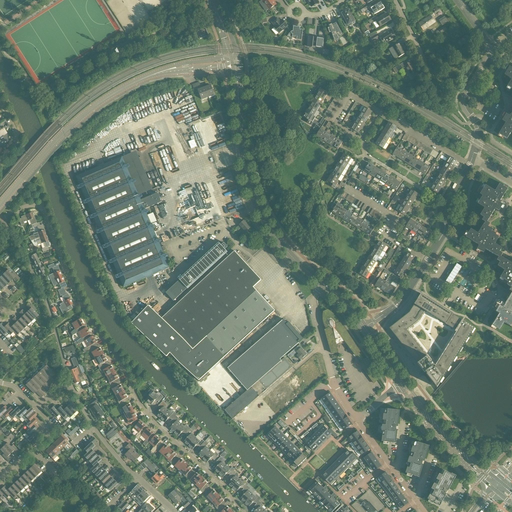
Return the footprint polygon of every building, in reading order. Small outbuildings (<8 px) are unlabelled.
[(266,5),(269,9),(276,5),(273,1),(274,0),(275,0),(274,0),(262,0),(259,2),(263,8),(266,5)] [(369,9),(373,16),(385,8),(381,2),(372,7),(370,4),(360,10),(362,13),(369,9)] [(343,21),(346,27),(349,26),(348,25),(350,23),(351,25),(355,23),(354,21),(355,21),(349,10),(342,13),(345,20),(343,21)] [(376,20),(380,27),(391,20),(387,14),(378,19),(377,16),(368,21),(370,24),(376,20)] [(439,21),(442,26),(450,20),(447,15),(439,21)] [(419,23),(423,30),(435,22),(430,16),(419,23)] [(282,20),(280,22),(277,18),(272,22),(275,26),(274,27),(279,33),(280,32),(280,33),(283,30),(287,26),(282,20)] [(331,32),(333,38),(338,36),(338,37),(343,35),(336,23),(332,25),(330,21),(328,22),(330,27),(328,28),(329,33),(331,32)] [(435,33),(439,39),(443,37),(441,34),(447,30),(444,26),(435,33)] [(297,40),(302,40),(303,30),(298,29),(298,28),(298,27),(297,27),(293,27),(293,31),(292,31),(291,32),(291,33),(290,33),(290,31),(290,33),(287,36),(288,37),(288,36),(292,39),(293,36),(297,37),(297,40)] [(197,32),(200,39),(208,35),(205,28),(197,32)] [(384,41),(385,43),(396,37),(393,32),(391,33),(389,30),(386,32),(383,33),(384,34),(379,37),(382,42),(383,41),(384,41)] [(373,42),(379,38),(375,32),(369,36),(373,42)] [(323,39),(323,38),(317,37),(317,39),(313,38),(313,37),(309,37),(308,47),(312,47),(316,47),(316,49),(321,49),(322,48),(323,48),(324,39),(323,39)] [(394,57),(396,59),(405,53),(399,43),(392,48),(396,55),(394,57)] [(416,72),(411,62),(406,64),(405,62),(393,69),(395,73),(405,67),(410,75),(409,76),(411,79),(412,78),(413,79),(416,77),(414,73),(416,72)] [(511,69),(509,68),(504,75),(511,80),(506,89),(509,91),(511,89),(511,113),(511,115),(509,113),(507,115),(506,115),(505,116),(502,121),(506,123),(499,134),(507,139),(511,132),(511,69)] [(210,85),(204,88),(208,97),(214,95),(210,85)] [(208,97),(204,88),(198,90),(201,100),(208,97)] [(319,89),(316,95),(323,100),(327,94),(319,89)] [(316,95),(313,100),(320,105),(323,100),(316,95)] [(313,100),(309,106),(317,110),(320,105),(313,100)] [(309,106),(306,111),(313,116),(317,110),(309,106)] [(364,107),(361,112),(368,117),(372,111),(364,107)] [(313,116),(306,111),(302,117),(305,118),(304,121),(311,125),(316,117),(313,116)] [(361,112),(358,118),(365,122),(368,117),(361,112)] [(358,118),(354,123),(362,128),(365,122),(358,118)] [(389,122),(385,127),(393,132),(396,127),(389,122)] [(193,132),(203,153),(224,144),(216,123),(193,132)] [(362,128),(354,123),(351,129),(358,133),(362,128)] [(385,127),(382,133),(389,138),(393,132),(385,127)] [(316,136),(321,140),(326,132),(321,129),(316,136)] [(321,140),(327,143),(331,136),(326,132),(321,140)] [(382,133),(378,138),(386,143),(389,138),(382,133)] [(327,143),(332,147),(337,139),(331,136),(327,143)] [(386,143),(378,138),(375,144),(383,148),(386,143)] [(337,139),(332,147),(338,150),(342,142),(337,139)] [(393,155),(398,158),(403,150),(397,147),(393,155)] [(398,158),(403,161),(408,154),(403,150),(398,158)] [(344,154),(340,159),(348,164),(352,158),(344,154)] [(403,161),(409,165),(413,157),(408,154),(403,161)] [(76,176),(123,287),(169,267),(145,209),(161,202),(158,193),(141,200),(123,156),(76,176)] [(450,156),(446,162),(454,167),(457,161),(450,156)] [(409,165),(414,168),(419,160),(413,157),(409,165)] [(339,162),(337,165),(345,169),(348,164),(340,159),(339,159),(338,161),(339,162)] [(414,168),(420,171),(424,164),(419,160),(414,168)] [(446,162),(443,168),(450,172),(454,167),(446,162)] [(364,171),(369,174),(374,166),(369,163),(364,171)] [(424,164),(420,171),(425,175),(430,167),(424,164)] [(337,165),(334,170),(341,175),(345,169),(337,165)] [(369,174),(375,177),(379,170),(374,166),(369,174)] [(443,168),(439,173),(447,178),(450,172),(443,168)] [(334,170),(330,175),(338,180),(341,175),(334,170)] [(375,177),(380,181),(385,173),(379,170),(375,177)] [(380,181),(385,184),(390,177),(385,173),(380,181)] [(439,173),(436,179),(444,183),(447,178),(439,173)] [(338,180),(330,175),(327,181),(329,182),(328,185),(335,189),(336,186),(335,185),(338,180)] [(385,184),(391,187),(395,180),(390,177),(385,184)] [(436,179),(433,184),(440,189),(444,183),(436,179)] [(395,180),(391,187),(396,191),(401,183),(395,180)] [(440,189),(433,184),(430,189),(437,194),(440,189)] [(492,324),(492,325),(500,330),(504,323),(511,328),(511,264),(501,257),(501,256),(502,254),(499,252),(501,249),(494,244),(500,235),(497,233),(495,236),(490,233),(492,230),(488,228),(490,224),(487,222),(495,209),(499,211),(501,207),(502,206),(501,205),(502,204),(502,201),(500,200),(507,190),(499,185),(495,192),(483,185),(481,188),(484,189),(480,195),(483,196),(480,201),(478,200),(475,203),(485,209),(480,216),(484,218),(483,220),(482,221),(485,223),(478,235),(471,230),(469,233),(467,232),(464,237),(476,244),(476,246),(476,248),(478,249),(477,250),(483,253),(485,250),(496,257),(497,256),(499,258),(497,259),(497,261),(500,263),(497,266),(505,271),(499,280),(502,282),(504,280),(508,283),(507,285),(511,288),(509,291),(511,292),(511,294),(504,305),(503,305),(501,305),(500,307),(499,306),(495,312),(499,314),(492,324)] [(411,189),(407,195),(415,199),(418,194),(411,189)] [(407,195),(404,200),(411,205),(415,199),(407,195)] [(356,209),(357,207),(361,202),(358,200),(355,205),(352,204),(351,206),(356,209)] [(404,200),(400,206),(408,210),(411,205),(404,200)] [(332,212),(337,216),(342,208),(343,206),(337,203),(332,212)] [(408,210),(400,206),(397,211),(404,216),(408,210)] [(337,216),(343,219),(347,211),(342,208),(337,216)] [(343,219),(348,222),(353,214),(347,211),(343,219)] [(31,225),(36,223),(37,223),(35,218),(34,218),(31,212),(21,217),(21,218),(19,219),(21,225),(24,224),(23,222),(27,221),(29,220),(31,225)] [(348,222),(353,225),(358,218),(353,214),(348,222)] [(353,225),(359,229),(364,221),(358,218),(353,225)] [(406,227),(411,230),(416,223),(410,219),(406,227)] [(251,228),(244,220),(239,225),(240,225),(237,228),(238,230),(242,227),(246,232),(251,228)] [(359,229),(364,232),(369,224),(364,221),(359,229)] [(28,237),(31,241),(46,235),(44,230),(43,224),(40,226),(39,223),(37,224),(36,223),(31,225),(32,228),(37,227),(39,232),(37,232),(33,234),(33,235),(28,237)] [(411,230),(417,233),(421,226),(416,223),(411,230)] [(369,224),(364,232),(370,235),(374,228),(369,224)] [(422,237),(427,229),(421,226),(417,233),(419,235),(418,238),(420,239),(422,237)] [(427,229),(422,237),(428,240),(432,233),(427,229)] [(46,235),(31,241),(34,246),(37,245),(43,243),(45,248),(42,249),(43,252),(49,250),(48,247),(50,246),(48,241),(46,235)] [(378,241),(375,246),(383,251),(386,245),(378,241)] [(166,293),(173,301),(224,254),(227,251),(219,243),(166,293)] [(371,251),(372,252),(379,256),(383,251),(375,246),(373,249),(372,249),(371,251)] [(199,381),(274,311),(253,287),(261,280),(234,251),(162,319),(148,306),(132,324),(166,357),(170,353),(199,381)] [(408,251),(404,257),(412,262),(415,256),(408,251)] [(372,252),(368,257),(376,262),(379,256),(372,252)] [(33,262),(38,259),(40,258),(37,253),(30,256),(33,262)] [(364,261),(365,262),(373,267),(376,262),(368,257),(367,260),(365,259),(364,261)] [(404,257),(401,262),(408,267),(412,262),(404,257)] [(41,265),(38,259),(33,262),(40,276),(45,273),(43,270),(45,269),(42,264),(41,265)] [(365,262),(362,268),(369,272),(373,267),(365,262)] [(401,262),(397,268),(405,272),(408,267),(401,262)] [(48,276),(51,281),(61,276),(59,271),(60,271),(57,265),(55,267),(53,264),(48,266),(49,269),(52,268),(54,273),(48,276)] [(369,272),(362,268),(358,273),(366,278),(369,272)] [(405,272),(397,268),(394,273),(402,278),(405,272)] [(7,269),(4,273),(11,280),(13,278),(16,282),(20,279),(13,272),(11,273),(7,269)] [(2,271),(0,273),(0,275),(8,284),(11,280),(4,273),(2,271)] [(58,290),(59,293),(65,291),(63,288),(67,286),(64,281),(64,282),(61,276),(51,281),(53,286),(57,284),(59,284),(61,289),(58,290)] [(378,278),(375,276),(373,278),(374,279),(373,279),(370,284),(373,286),(378,278)] [(375,286),(380,289),(385,281),(380,278),(375,286)] [(380,289),(386,292),(390,285),(385,281),(380,289)] [(390,285),(386,292),(391,296),(396,288),(390,285)] [(65,291),(59,293),(60,296),(62,295),(65,301),(59,304),(62,309),(60,310),(62,314),(72,309),(70,305),(72,304),(70,299),(67,293),(66,294),(65,291)] [(456,357),(474,328),(422,295),(421,294),(409,313),(389,328),(424,373),(425,372),(427,374),(426,375),(430,380),(436,388),(455,359),(456,357)] [(29,309),(27,311),(34,319),(38,315),(34,311),(36,310),(29,303),(26,306),(29,309)] [(22,310),(21,311),(31,322),(34,319),(27,311),(26,313),(22,310)] [(359,364),(374,383),(378,380),(364,360),(359,353),(360,352),(341,323),(339,323),(337,319),(335,316),(332,313),(329,310),(324,313),(324,317),(324,321),(325,325),(327,329),(325,330),(332,353),(338,352),(336,344),(345,341),(356,356),(361,362),(359,364)] [(22,316),(20,318),(28,325),(31,322),(21,311),(19,313),(22,316)] [(15,316),(14,318),(24,329),(28,325),(20,318),(19,320),(15,316)] [(15,323),(13,324),(21,332),(24,329),(14,318),(12,319),(15,323)] [(73,336),(78,333),(85,329),(83,326),(84,326),(81,319),(72,324),(75,329),(71,333),(73,336)] [(299,343),(298,341),(299,340),(286,325),(287,323),(284,319),(228,368),(246,389),(299,343)] [(2,323),(0,324),(7,332),(9,334),(10,335),(14,332),(7,324),(5,326),(2,323)] [(7,324),(14,332),(17,335),(21,332),(13,324),(12,326),(8,323),(7,324)] [(7,332),(0,324),(0,331),(6,337),(9,334),(7,332)] [(77,342),(78,344),(84,341),(91,338),(91,337),(89,335),(90,334),(87,328),(85,329),(78,333),(81,338),(77,342)] [(84,353),(89,351),(89,350),(97,346),(95,344),(96,343),(93,336),(91,337),(91,338),(84,341),(87,347),(83,350),(84,353)] [(301,360),(308,354),(300,345),(288,355),(291,358),(296,354),(301,360)] [(92,353),(96,359),(104,354),(100,348),(99,348),(98,346),(97,346),(89,350),(89,351),(91,353),(92,353)] [(98,366),(99,369),(109,363),(108,364),(107,361),(108,361),(104,354),(96,359),(99,365),(98,366)] [(81,371),(75,357),(71,359),(74,367),(71,368),(72,370),(70,371),(73,377),(82,373),(81,371)] [(263,393),(267,390),(267,389),(292,367),(285,358),(225,410),(233,419),(263,393)] [(103,370),(107,377),(115,372),(112,365),(111,366),(109,363),(99,369),(100,371),(102,370),(102,371),(103,370)] [(36,392),(41,398),(44,395),(39,389),(42,385),(48,391),(51,388),(46,382),(49,379),(55,385),(58,381),(53,376),(56,373),(47,364),(25,385),(34,394),(36,392)] [(112,386),(119,382),(118,379),(119,379),(115,372),(107,377),(110,383),(109,383),(111,387),(112,386)] [(82,373),(73,377),(75,384),(81,381),(84,390),(89,388),(87,383),(86,383),(82,373)] [(112,389),(116,396),(124,391),(121,384),(120,385),(118,383),(119,382),(112,386),(114,388),(112,389)] [(157,393),(156,394),(151,389),(146,394),(149,396),(145,400),(151,405),(156,400),(158,402),(163,397),(159,393),(157,393)] [(121,405),(128,401),(127,398),(128,398),(124,391),(116,396),(119,402),(118,402),(120,406),(121,405)] [(321,399),(324,403),(333,397),(330,393),(321,399)] [(324,403),(327,408),(336,402),(333,397),(324,403)] [(73,414),(77,411),(75,409),(77,407),(68,399),(65,402),(68,405),(66,407),(73,414)] [(121,408),(125,415),(133,410),(130,403),(129,404),(127,401),(128,401),(121,405),(123,407),(121,408)] [(156,414),(160,419),(168,410),(165,408),(166,406),(166,405),(163,401),(158,407),(160,409),(156,414)] [(327,408),(331,412),(340,406),(336,402),(327,408)] [(103,414),(96,404),(90,409),(97,419),(103,414)] [(13,411),(10,407),(8,409),(5,405),(3,407),(6,411),(1,416),(4,420),(8,416),(13,411)] [(56,418),(60,414),(53,407),(51,408),(47,405),(44,408),(51,415),(52,414),(56,418)] [(66,414),(59,407),(58,409),(54,405),(53,407),(60,414),(65,420),(68,416),(66,414)] [(59,407),(66,414),(68,416),(70,418),(73,414),(66,407),(64,409),(61,405),(59,407)] [(11,420),(14,417),(20,411),(17,408),(15,409),(12,406),(10,407),(13,411),(8,416),(11,420)] [(14,417),(17,421),(21,417),(27,411),(23,408),(22,409),(18,406),(17,408),(20,411),(14,417)] [(27,411),(21,417),(24,420),(34,411),(30,408),(29,410),(25,406),(23,408),(27,411)] [(331,412),(334,417),(343,411),(340,406),(331,412)] [(396,443),(400,410),(385,409),(382,442),(392,443),(396,443)] [(133,410),(125,415),(128,421),(127,421),(129,425),(137,420),(136,417),(137,417),(133,410)] [(171,421),(177,414),(174,412),(172,414),(168,410),(160,419),(165,423),(169,417),(172,420),(171,421)] [(37,422),(39,420),(35,417),(37,415),(34,411),(24,420),(27,424),(33,418),(37,422)] [(334,417),(337,421),(346,415),(343,411),(334,417)] [(169,429),(174,433),(181,424),(179,422),(179,421),(179,419),(176,416),(177,415),(177,414),(171,421),(174,423),(169,429)] [(346,415),(337,421),(340,426),(349,419),(346,415)] [(26,425),(30,428),(33,425),(37,429),(39,427),(35,423),(37,422),(33,418),(27,424),(26,425)] [(343,430),(352,424),(349,419),(340,426),(343,430)] [(138,439),(141,435),(147,429),(145,427),(146,426),(140,421),(133,428),(138,432),(135,437),(138,439)] [(183,431),(185,434),(190,429),(187,425),(185,425),(184,427),(181,424),(174,433),(178,437),(183,431)] [(319,430),(327,438),(331,433),(327,429),(328,428),(325,424),(323,426),(322,424),(317,429),(319,430)] [(35,430),(37,429),(33,425),(30,428),(25,433),(28,437),(33,432),(37,435),(38,434),(35,430)] [(79,428),(77,425),(70,431),(68,429),(65,431),(70,436),(79,428)] [(113,429),(111,427),(105,433),(107,436),(118,428),(116,426),(113,429)] [(272,431),(267,436),(271,439),(280,430),(276,426),(276,427),(275,426),(271,430),(272,431)] [(145,446),(149,442),(155,436),(152,434),(153,433),(148,428),(147,429),(141,435),(146,439),(143,444),(145,446)] [(183,442),(188,446),(195,437),(191,433),(193,431),(190,429),(185,434),(188,436),(183,442)] [(275,443),(284,434),(280,430),(271,439),(275,443)] [(319,430),(315,434),(322,442),(327,438),(319,430)] [(59,438),(57,440),(65,448),(69,444),(64,440),(66,438),(59,431),(56,434),(59,438)] [(107,437),(111,441),(118,435),(115,431),(107,437)] [(361,435),(357,431),(348,437),(352,442),(361,435)] [(33,432),(28,437),(26,438),(30,442),(31,441),(34,445),(38,440),(35,437),(37,435),(33,432)] [(315,434),(314,433),(309,438),(310,439),(318,446),(322,442),(315,434)] [(279,447),(288,438),(284,434),(275,443),(279,447)] [(153,453),(156,450),(162,443),(160,441),(161,440),(155,435),(155,436),(149,442),(154,447),(151,451),(153,453)] [(361,435),(352,442),(355,446),(364,440),(361,435)] [(198,455),(202,459),(210,450),(206,447),(213,439),(210,436),(205,442),(200,447),(202,450),(198,455)] [(85,449),(88,453),(95,446),(94,444),(97,441),(94,437),(87,444),(88,446),(85,449)] [(197,445),(200,447),(205,442),(201,438),(199,439),(198,440),(195,437),(188,446),(192,450),(197,445)] [(283,451),(292,442),(288,438),(279,447),(283,451)] [(51,439),(50,440),(59,450),(63,447),(65,448),(57,440),(55,442),(51,439)] [(314,451),(318,446),(310,439),(306,443),(314,451)] [(24,440),(18,447),(21,450),(25,446),(25,445),(27,443),(24,440)] [(52,445),(49,448),(55,454),(59,450),(50,440),(48,442),(52,445)] [(364,440),(355,446),(358,451),(367,444),(364,440)] [(419,477),(429,446),(416,441),(405,473),(419,477)] [(286,455),(296,446),(292,442),(283,451),(286,455)] [(7,443),(3,446),(10,454),(12,452),(16,455),(19,452),(12,445),(11,447),(7,443)] [(159,451),(165,457),(171,449),(166,444),(165,445),(162,443),(156,450),(158,448),(160,450),(159,451)] [(140,456),(132,448),(133,447),(129,444),(125,448),(128,451),(125,455),(128,459),(130,457),(134,462),(140,456)] [(361,455),(370,449),(367,444),(358,451),(361,455)] [(10,454),(3,446),(0,449),(4,453),(2,455),(8,462),(12,459),(8,455),(10,454)] [(57,456),(55,454),(49,448),(47,450),(43,446),(40,450),(47,457),(48,455),(53,460),(57,456)] [(84,456),(88,460),(95,453),(93,451),(97,448),(95,446),(88,453),(84,456)] [(290,459),(299,450),(296,446),(286,455),(290,459)] [(171,460),(174,462),(178,457),(176,455),(177,454),(171,449),(165,457),(170,461),(171,460)] [(210,450),(202,459),(207,463),(211,458),(214,460),(219,455),(216,452),(214,454),(210,450)] [(294,462),(302,454),(303,453),(299,450),(290,459),(294,462)] [(352,464),(357,459),(348,450),(343,455),(352,464)] [(88,460),(91,463),(102,453),(101,451),(97,455),(95,453),(88,460)] [(367,462),(375,457),(371,452),(364,458),(367,462)] [(89,465),(92,469),(94,467),(102,460),(100,458),(103,455),(102,453),(91,463),(89,465)] [(303,453),(302,454),(294,462),(298,466),(306,458),(302,454),(303,454),(303,453)] [(348,468),(352,464),(343,455),(339,459),(348,468)] [(178,471),(179,472),(187,464),(181,458),(180,459),(178,457),(174,462),(176,464),(175,466),(179,470),(178,471)] [(214,470),(218,474),(226,465),(223,463),(224,462),(224,460),(221,457),(216,462),(219,464),(214,470)] [(370,467),(378,461),(375,457),(367,462),(370,467)] [(32,466),(30,468),(37,475),(41,472),(37,468),(39,466),(33,459),(29,462),(32,466)] [(153,463),(151,465),(147,459),(141,465),(139,467),(142,470),(144,469),(147,467),(152,472),(156,469),(158,471),(160,470),(153,463)] [(344,472),(348,468),(339,459),(335,463),(344,472)] [(91,470),(94,473),(101,467),(100,465),(103,461),(102,460),(94,467),(92,469),(91,470)] [(373,471),(381,466),(378,461),(370,467),(373,471)] [(340,476),(344,472),(335,463),(331,467),(340,476)] [(185,480),(187,480),(194,472),(191,469),(192,468),(187,464),(179,472),(179,473),(181,471),(186,476),(187,474),(189,476),(185,480)] [(94,473),(97,477),(108,467),(107,465),(103,469),(101,467),(94,473)] [(229,476),(235,470),(232,467),(230,469),(226,465),(218,474),(223,478),(227,473),(230,475),(229,476)] [(25,466),(24,467),(34,478),(37,475),(30,468),(29,469),(25,466)] [(25,472),(24,474),(31,482),(34,478),(24,467),(22,469),(25,472)] [(101,481),(108,474),(106,472),(110,468),(108,467),(97,477),(95,479),(98,483),(99,482),(101,481)] [(335,481),(340,476),(331,467),(326,472),(335,481)] [(227,484),(232,488),(239,479),(235,476),(237,473),(234,471),(235,470),(229,476),(232,478),(227,484)] [(440,506),(447,492),(456,477),(443,470),(427,499),(440,506)] [(18,472),(17,474),(27,485),(31,482),(24,474),(22,476),(18,472)] [(104,484),(112,477),(115,474),(113,472),(110,476),(108,474),(101,481),(99,482),(102,486),(104,484)] [(190,480),(196,485),(202,478),(197,473),(196,474),(194,472),(187,480),(187,479),(189,481),(190,480)] [(331,485),(335,481),(326,472),(322,476),(331,485)] [(389,476),(386,472),(376,480),(379,484),(389,476)] [(152,478),(157,484),(161,480),(161,479),(164,477),(161,474),(159,477),(155,473),(151,477),(152,478)] [(18,479),(17,481),(24,488),(27,485),(17,474),(15,475),(18,479)] [(104,484),(107,487),(115,480),(113,479),(116,475),(115,474),(112,477),(104,484)] [(383,488),(392,481),(389,476),(379,484),(383,488)] [(202,478),(196,485),(201,489),(200,490),(202,493),(209,486),(207,483),(208,483),(202,478)] [(11,479),(10,481),(20,492),(24,488),(17,481),(15,483),(11,479)] [(115,480),(107,487),(111,491),(115,488),(116,489),(123,483),(120,479),(117,483),(115,480)] [(242,491),(249,484),(245,480),(243,481),(242,482),(239,479),(232,488),(236,492),(241,487),(244,489),(242,491)] [(12,486),(10,487),(17,495),(20,492),(10,481),(8,482),(12,486)] [(312,493),(321,485),(317,481),(314,484),(313,483),(310,486),(311,487),(308,490),(312,494),(312,493)] [(386,492),(395,485),(392,481),(383,488),(386,492)] [(240,498),(245,502),(252,494),(248,490),(250,488),(247,485),(249,484),(242,491),(245,493),(240,498)] [(129,494),(132,497),(141,487),(138,485),(129,494)] [(316,497),(324,489),(323,488),(321,485),(312,493),(312,494),(316,497)] [(389,497),(399,490),(395,485),(386,492),(389,497)] [(3,487),(10,495),(13,498),(17,495),(10,487),(8,489),(4,486),(3,487)] [(0,488),(0,491),(3,495),(6,498),(10,495),(3,487),(1,489),(0,488)] [(132,497),(135,500),(138,497),(144,490),(141,487),(132,497)] [(207,497),(212,502),(219,495),(214,490),(213,491),(211,488),(204,495),(206,498),(207,497)] [(320,501),(328,493),(325,490),(324,489),(316,497),(320,501)] [(144,490),(138,497),(139,498),(136,501),(138,503),(147,493),(144,490)] [(174,490),(168,496),(176,504),(181,500),(184,503),(182,505),(185,508),(190,504),(187,501),(179,493),(177,494),(174,490)] [(392,501),(402,494),(401,492),(399,490),(389,497),(392,501)] [(147,493),(138,503),(141,506),(150,496),(147,493)] [(323,505),(332,497),(331,496),(328,493),(320,501),(319,501),(323,505)] [(254,506),(261,498),(258,495),(256,495),(255,496),(252,494),(245,502),(249,506),(254,501),(256,504),(254,506)] [(396,505),(405,498),(402,494),(392,501),(393,501),(396,505)] [(216,508),(218,510),(225,504),(223,502),(224,501),(219,495),(212,502),(217,507),(216,508)] [(328,509),(336,501),(333,498),(332,497),(323,505),(327,509),(328,509)] [(253,511),(262,511),(264,510),(262,507),(263,506),(263,504),(259,501),(261,499),(261,498),(254,506),(257,509),(253,511)] [(399,510),(408,503),(405,498),(396,505),(399,510)] [(374,508),(368,502),(366,499),(360,505),(365,511),(378,511),(375,508),(374,508)] [(129,505),(124,500),(119,506),(117,507),(122,511),(123,510),(129,505)] [(332,511),(340,504),(339,504),(336,501),(328,509),(330,511),(332,511)] [(195,511),(196,511),(192,506),(194,505),(192,503),(187,507),(189,509),(185,511),(195,511)]
